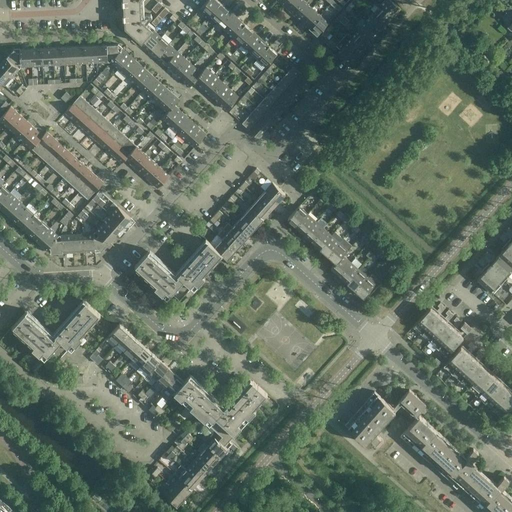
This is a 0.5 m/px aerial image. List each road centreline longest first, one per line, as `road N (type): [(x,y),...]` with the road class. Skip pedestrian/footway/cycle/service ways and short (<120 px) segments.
road 1 (residential): [(155,216),(229,134),(272,157),(343,81),(250,0)]
road 2 (tertiary): [(222,511),(375,336)]
road 3 (residential): [(375,336),(281,255),(253,263),(201,321)]
road 4 (tertiary): [(375,336),(511,186)]
road 5 (residential): [(395,354),(500,450)]
road 6 (residential): [(201,321),(187,333),(165,333),(103,275)]
